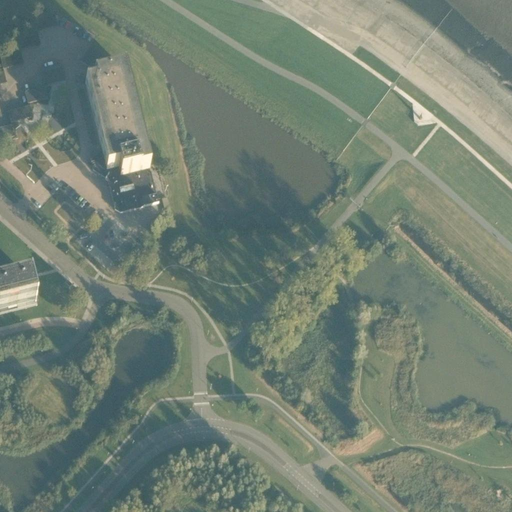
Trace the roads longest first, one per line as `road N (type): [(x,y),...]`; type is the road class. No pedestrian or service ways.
road 1 (residential): [(201,423),(191,317),(173,302),(102,290)]
road 2 (tertiary): [(201,423),(143,445),(81,511)]
road 3 (residential): [(102,290),(85,330),(63,350),(0,370)]
road 4 (tertiary): [(95,511),(160,448),(202,435)]
road 5 (residential): [(102,290),(0,209)]
road 6 (tertiary): [(307,478),(256,436),(201,423)]
